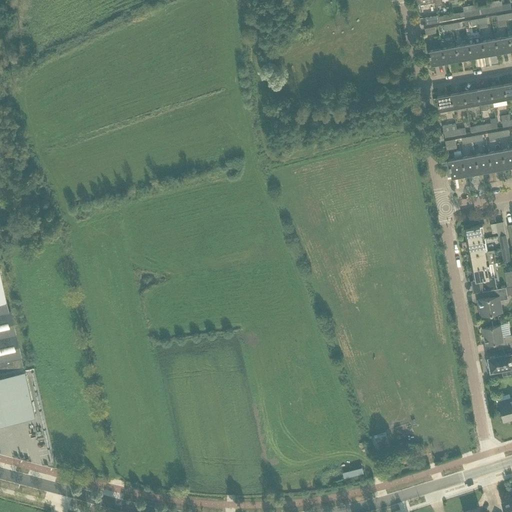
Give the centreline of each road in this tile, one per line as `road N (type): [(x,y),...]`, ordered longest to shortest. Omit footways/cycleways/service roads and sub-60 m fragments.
road 1 (residential): [(491,466),(445,209)]
road 2 (tertiary): [(152,511),(0,475)]
road 3 (residential): [(445,209),(423,84)]
